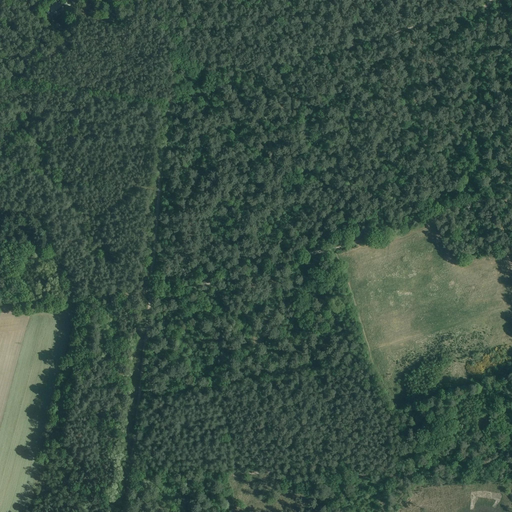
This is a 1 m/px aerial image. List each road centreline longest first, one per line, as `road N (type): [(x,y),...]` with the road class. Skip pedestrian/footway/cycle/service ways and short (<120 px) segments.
road 1 (track): [(484,7),(172,104),(0,78)]
road 2 (track): [(124,511),(149,292)]
road 3 (track): [(333,244),(149,292)]
road 4 (track): [(511,200),(486,197),(333,244)]
road 5 (track): [(149,292),(0,309)]
